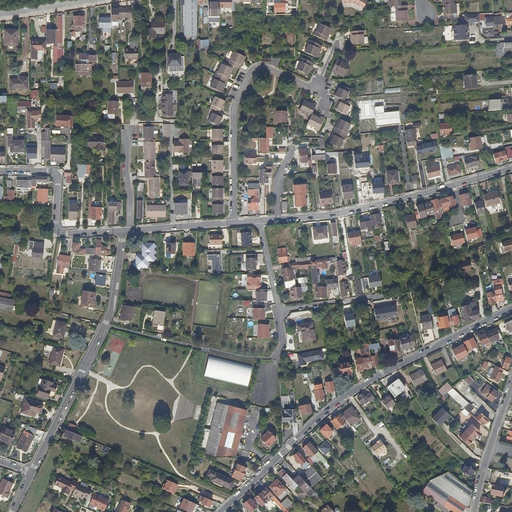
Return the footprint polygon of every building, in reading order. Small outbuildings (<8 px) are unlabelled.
[(195,0),(184,0),(185,34),(196,34),(195,0)] [(219,1),(208,2),(208,5),(208,10),(208,16),(219,16),(219,14),(219,8),(219,3),(219,1)] [(457,13),(456,2),(453,3),(446,3),(446,9),(444,9),(445,19),(454,18),(454,13),(457,13)] [(408,14),(407,5),(400,5),(398,5),(398,10),(395,10),(396,20),(406,19),(406,15),(408,14)] [(118,7),(110,7),(110,17),(110,19),(118,19),(118,16),(122,16),(122,17),(126,17),(126,8),(122,8),(122,7),(118,7)] [(480,21),(479,13),(478,13),(477,13),(467,14),(465,14),(465,22),(480,21)] [(71,25),(71,29),(75,29),(75,30),(82,30),(82,27),(84,27),(84,16),(74,16),(73,25),(71,25)] [(493,16),(485,17),(485,19),(485,26),(487,25),(487,26),(494,25),(494,24),(493,16)] [(497,16),(493,16),(494,24),(505,23),(505,18),(505,16),(501,16),(499,16),(500,19),(497,19),(497,16)] [(98,17),(99,26),(103,26),(103,35),(104,36),(105,37),(106,37),(111,37),(110,19),(110,17),(98,17)] [(152,23),(152,29),(149,29),(149,38),(156,38),(156,32),(163,32),(163,22),(152,23)] [(326,40),(328,37),(326,36),(330,28),(322,24),(320,23),(316,31),(315,31),(313,34),(326,40)] [(467,29),(468,29),(468,24),(459,24),(451,25),(452,30),(451,31),(451,34),(452,35),(453,35),(454,39),(469,39),(468,34),(467,34),(467,29)] [(17,45),(18,29),(4,29),(4,45),(17,45)] [(57,29),(46,29),(46,40),(46,43),(57,43),(57,46),(57,48),(61,48),(61,30),(57,30),(57,29)] [(364,33),(364,29),(360,29),(354,30),(350,30),(350,34),(352,34),(353,42),(364,41),(363,36),(363,33),(364,33)] [(197,39),(196,49),(208,50),(209,40),(197,39)] [(318,48),(320,49),(322,45),(309,39),(307,42),(308,43),(304,51),(314,56),(318,48)] [(40,40),(31,40),(31,57),(31,58),(36,58),(37,49),(40,50),(40,40)] [(503,42),(493,43),(494,57),(503,57),(503,51),(504,51),(504,47),(503,42)] [(138,57),(138,46),(133,46),(133,48),(125,48),(125,56),(138,57)] [(226,62),(239,68),(241,65),(239,64),(243,56),(233,51),(229,59),(228,59),(226,62)] [(80,70),(80,73),(89,73),(89,68),(92,68),(92,63),(92,62),(92,60),(96,60),(97,54),(89,54),(89,55),(86,55),(86,52),(79,52),(79,58),(83,58),(83,63),(77,63),(77,70),(80,70)] [(181,65),(180,54),(168,54),(168,66),(181,65)] [(310,65),(312,66),(313,63),(300,57),(298,60),(300,61),(296,69),(306,74),(310,65)] [(331,71),(334,73),(335,70),(343,74),(348,64),(339,61),(340,59),(337,58),(331,71)] [(214,75),(226,81),(228,78),(226,77),(230,69),(220,64),(216,72),(215,71),(214,75)] [(476,87),(475,74),(464,75),(465,88),(476,87)] [(141,75),(141,88),(151,88),(151,75),(141,75)] [(225,85),(226,81),(214,75),(212,78),(213,79),(209,87),(219,92),(223,84),(225,85)] [(22,79),(10,79),(10,88),(27,88),(27,77),(22,77),(22,79)] [(129,80),(117,80),(117,91),(134,90),(134,78),(129,78),(129,80)] [(338,88),(334,96),(336,97),(340,99),(344,100),(349,89),(339,84),(337,88),(338,88)] [(163,102),(163,110),(164,110),(164,117),(173,117),(173,95),(164,95),(163,102)] [(215,96),(209,108),(213,109),(220,112),(225,101),(215,96)] [(350,103),(344,100),(340,99),(339,102),(335,110),(344,114),(350,103)] [(501,110),(501,99),(488,99),(488,110),(501,110)] [(306,116),(310,117),(311,114),(313,110),(314,108),(316,104),(312,102),(311,104),(303,100),(298,110),(307,115),(306,116)] [(375,106),(375,126),(399,125),(399,111),(383,111),(383,106),(375,106)] [(217,125),(223,114),(220,112),(213,109),(208,121),(217,125)] [(41,118),(41,111),(28,111),(28,127),(35,127),(35,121),(35,120),(38,120),(41,120),(41,118)] [(286,111),(276,111),(276,122),(286,122),(286,111)] [(310,117),(306,124),(314,128),(314,129),(317,130),(323,118),(320,116),(319,118),(311,114),(310,117)] [(72,126),(73,116),(56,115),(56,125),(60,126),(64,126),(72,126)] [(333,130),(346,136),(347,133),(345,132),(349,124),(340,119),(336,127),(334,126),(333,130)] [(451,133),(451,130),(450,123),(439,124),(440,134),(441,134),(451,133)] [(145,138),(145,142),(153,142),(153,138),(154,138),(154,126),(144,126),(144,138),(145,138)] [(272,138),(272,127),(266,127),(266,138),(265,138),(260,138),(260,152),(269,152),(270,138),(272,138)] [(222,129),(210,129),(210,142),(220,142),(222,142),(222,129)] [(405,130),(406,139),(406,140),(407,145),(415,144),(414,140),(417,140),(415,129),(405,130)] [(41,134),(41,142),(45,142),(45,158),(49,158),(50,131),(41,130),(41,134)] [(344,140),(346,136),(333,130),(331,134),(332,135),(329,143),(338,147),(341,139),(344,140)] [(481,148),(478,135),(466,138),(469,150),(481,148)] [(7,136),(7,147),(10,147),(10,151),(23,151),(23,140),(12,140),(12,136),(7,136)] [(189,150),(189,136),(180,136),(180,138),(173,138),(173,149),(180,149),(180,150),(189,150)] [(438,137),(431,139),(435,158),(441,157),(440,147),(438,137)] [(399,144),(399,145),(402,145),(403,149),(407,149),(407,145),(406,140),(406,139),(399,140),(399,144)] [(155,159),(155,142),(153,142),(145,142),(145,159),(146,159),(153,159),(155,159)] [(220,142),(210,142),(210,154),(221,154),(222,146),(222,142),(220,142)] [(324,144),(320,145),(320,150),(314,151),(314,155),(312,155),(312,159),(324,158),(326,158),(325,152),(324,144)] [(441,158),(446,157),(451,157),(451,146),(443,147),(440,147),(441,157),(441,158)] [(25,147),(25,158),(30,158),(30,164),(36,164),(36,147),(25,147)] [(50,153),(50,160),(65,161),(65,148),(59,148),(59,150),(52,150),(52,153),(50,153)] [(362,153),(361,150),(353,150),(354,153),(354,161),(359,160),(358,154),(362,153)] [(495,162),(507,159),(504,150),(493,153),(495,162)] [(330,155),(338,155),(338,151),(325,152),(326,158),(326,164),(330,164),(330,155)] [(306,152),(299,152),(300,163),(311,162),(310,157),(307,157),(306,152)] [(256,164),(256,153),(244,153),(244,164),(256,164)] [(476,156),(464,159),(466,167),(479,164),(476,156)] [(90,160),(84,159),(84,168),(80,168),(80,175),(84,175),(84,174),(89,174),(89,165),(90,165),(90,160)] [(145,168),(145,177),(146,177),(148,177),(157,177),(157,172),(155,172),(155,159),(153,159),(146,159),(146,168),(145,168)] [(210,173),(221,173),(221,160),(210,160),(210,173)] [(185,171),(185,164),(178,164),(179,185),(188,185),(188,171),(185,171)] [(458,164),(446,167),(449,175),(460,172),(458,164)] [(259,165),(259,177),(259,184),(266,184),(266,180),(268,179),(268,176),(271,176),(271,170),(273,169),(273,165),(259,165)] [(439,174),(437,165),(426,168),(429,177),(439,174)] [(370,169),(370,168),(362,168),(362,171),(364,177),(371,176),(370,169)] [(398,182),(396,170),(386,171),(387,183),(398,182)] [(201,173),(192,172),(192,176),(192,178),(192,185),(196,186),(196,178),(201,178),(201,176),(201,173)] [(221,185),(221,173),(210,173),(210,185),(221,185)] [(31,185),(36,185),(36,183),(49,183),(49,176),(36,176),(36,178),(32,178),(31,181),(31,185)] [(157,177),(148,177),(149,188),(150,188),(150,196),(159,196),(159,177),(157,177)] [(369,197),(373,196),(372,193),(372,187),(369,187),(368,182),(360,183),(360,188),(362,188),(363,195),(369,195),(369,197)] [(372,193),(384,192),(383,182),(371,183),(372,187),(372,193)] [(248,210),(259,210),(259,184),(248,184),(248,195),(253,195),(253,200),(251,200),(251,203),(248,203),(248,210)] [(305,194),(306,194),(305,184),(293,185),(294,195),(305,194)] [(342,194),(343,198),(353,197),(351,184),(342,185),(342,194)] [(47,201),(47,189),(38,188),(38,201),(47,201)] [(220,201),(221,201),(222,189),(211,189),(210,201),(220,201)] [(4,195),(3,201),(8,202),(9,199),(13,199),(14,190),(9,190),(8,196),(4,195)] [(496,191),(483,195),(486,206),(499,203),(496,191)] [(319,193),(320,203),(327,202),(328,203),(333,202),(331,192),(319,193)] [(459,195),(461,205),(471,203),(468,192),(459,195)] [(306,205),(305,194),(294,195),(295,206),(306,205)] [(451,194),(446,196),(448,205),(454,204),(452,196),(451,196),(451,194)] [(448,205),(446,196),(436,198),(438,205),(438,206),(441,205),(443,211),(448,209),(447,206),(448,205)] [(424,213),(420,199),(415,201),(418,213),(420,212),(421,214),(424,213)] [(434,199),(430,200),(430,203),(435,219),(441,217),(438,206),(438,205),(436,205),(434,199)] [(430,203),(429,200),(422,202),(425,213),(432,211),(430,203)] [(476,214),(484,212),(484,208),(481,200),(473,202),(474,204),(476,214)] [(221,214),(221,201),(220,201),(210,201),(210,214),(221,214)] [(117,202),(109,202),(109,204),(108,210),(109,210),(109,223),(113,223),(114,211),(116,211),(117,203),(117,202)] [(69,203),(68,219),(74,219),(74,217),(77,217),(78,203),(69,203)] [(186,204),(174,203),(174,214),(186,214),(186,204)] [(488,213),(502,210),(500,203),(486,206),(488,213)] [(164,205),(146,205),(146,216),(164,216),(164,205)] [(89,207),(88,216),(91,217),(91,219),(101,219),(101,207),(89,207)] [(379,213),(369,215),(372,225),(381,224),(379,213)] [(416,226),(413,214),(404,216),(407,228),(416,226)] [(435,219),(426,221),(425,221),(426,226),(442,222),(441,217),(435,219)] [(360,229),(365,228),(366,228),(367,233),(372,232),(370,220),(359,222),(360,229)] [(312,228),(314,239),(327,237),(326,227),(312,228)] [(467,227),(463,228),(465,234),(466,239),(477,236),(475,227),(471,228),(468,228),(467,227)] [(346,233),(348,243),(361,241),(360,239),(359,230),(346,232),(346,233)] [(251,232),(241,233),(242,247),(252,246),(251,232)] [(461,233),(448,236),(450,245),(463,242),(461,233)] [(221,245),(221,235),(208,235),(208,245),(221,245)] [(511,248),(511,239),(501,242),(502,249),(508,247),(508,250),(511,248)] [(101,240),(96,240),(96,254),(107,255),(107,247),(101,246),(101,240)] [(44,242),(33,241),(33,246),(31,246),(31,248),(33,248),(32,256),(42,258),(44,242)] [(80,243),(73,242),(71,251),(83,254),(91,255),(92,255),(94,255),(95,248),(88,247),(88,249),(87,249),(79,248),(80,243)] [(148,244),(148,242),(142,242),(142,255),(141,255),(141,253),(137,253),(137,254),(136,254),(136,266),(148,267),(148,261),(154,261),(154,244),(148,244)] [(183,243),(183,255),(193,254),(193,243),(183,243)] [(174,253),(174,244),(166,244),(166,253),(174,253)] [(277,249),(279,262),(290,261),(289,256),(287,256),(286,248),(277,249)] [(64,267),(69,268),(71,256),(60,254),(57,272),(63,273),(63,272),(64,267)] [(255,258),(255,254),(246,254),(246,258),(246,262),(246,269),(256,269),(256,265),(256,262),(257,262),(257,258),(256,258),(255,258)] [(220,255),(208,255),(208,260),(212,260),(212,273),(220,273),(220,255)] [(335,262),(335,260),(335,257),(314,260),(315,266),(322,265),(322,269),(327,268),(327,267),(328,267),(328,263),(335,262)] [(88,270),(98,271),(100,259),(90,258),(88,270)] [(344,264),(343,259),(338,260),(335,260),(335,262),(336,263),(337,276),(341,276),(340,271),(342,271),(341,264),(344,264)] [(281,269),(284,282),(292,280),(292,279),(294,278),(292,268),(299,268),(299,269),(309,267),(309,265),(308,260),(306,261),(305,261),(297,262),(281,264),(281,269)] [(315,266),(314,260),(309,261),(312,283),(317,283),(315,266)] [(467,260),(450,264),(452,274),(469,271),(467,260)] [(105,275),(97,274),(95,284),(103,286),(105,275)] [(247,274),(247,286),(247,287),(260,288),(260,274),(258,274),(247,274)] [(367,277),(369,286),(381,284),(380,275),(367,277)] [(339,291),(340,296),(348,295),(348,290),(347,290),(345,290),(344,286),(346,286),(346,281),(345,281),(345,277),(338,277),(339,291)] [(361,287),(369,286),(367,277),(362,278),(362,279),(360,279),(361,287)] [(292,280),(284,282),(285,288),(290,287),(295,286),(294,278),(292,279),(292,280)] [(326,287),(326,288),(337,286),(336,278),(325,279),(325,283),(326,287)] [(498,284),(493,286),(493,289),(496,301),(498,300),(503,299),(498,284)] [(295,286),(290,287),(291,298),(302,297),(301,286),(296,286),(295,286)] [(324,291),(325,287),(317,287),(317,291),(315,291),(315,297),(325,297),(325,291),(324,291)] [(266,300),(266,289),(257,289),(256,300),(266,300)] [(496,301),(493,289),(491,290),(491,292),(486,293),(489,303),(493,303),(493,301),(496,301)] [(89,306),(93,307),(95,292),(83,291),(81,304),(89,306)] [(0,307),(11,310),(13,299),(11,299),(0,296),(0,307)] [(468,302),(468,304),(460,307),(462,315),(461,315),(462,321),(478,318),(476,310),(473,301),(468,302)] [(123,305),(121,319),(132,321),(134,307),(123,305)] [(253,307),(253,318),(265,319),(265,314),(264,314),(264,307),(253,307)] [(449,317),(447,317),(448,322),(450,321),(450,323),(453,323),(454,324),(458,323),(455,309),(448,310),(449,317)] [(150,325),(157,326),(156,331),(162,332),(165,312),(152,310),(150,325)] [(431,326),(428,313),(419,315),(422,328),(431,326)] [(405,324),(403,314),(393,316),(395,327),(405,324)] [(448,326),(445,317),(437,318),(439,328),(448,326)] [(511,319),(503,324),(504,327),(503,328),(504,332),(506,331),(508,334),(511,331),(511,319)] [(57,321),(53,335),(63,338),(67,323),(57,321)] [(296,326),(297,331),(300,331),(302,341),(308,340),(308,341),(314,340),(311,323),(296,326)] [(270,325),(258,324),(258,338),(269,338),(270,325)] [(498,332),(496,327),(485,333),(489,341),(489,342),(498,338),(496,333),(498,332)] [(489,341),(485,333),(478,337),(482,345),(489,341)] [(400,349),(411,346),(408,336),(398,339),(399,343),(400,349)] [(390,353),(399,350),(396,340),(392,341),(391,339),(386,341),(390,353)] [(477,346),(474,339),(464,344),(468,351),(477,346)] [(377,342),(368,344),(369,348),(373,348),(374,355),(370,355),(370,356),(371,366),(379,365),(379,364),(380,364),(378,353),(378,348),(377,342)] [(368,344),(368,343),(363,343),(364,347),(359,348),(360,355),(363,355),(363,357),(360,357),(362,368),(366,368),(367,368),(368,367),(371,366),(369,356),(370,356),(370,355),(369,349),(369,348),(368,344)] [(66,347),(55,344),(50,361),(61,364),(66,347)] [(467,355),(463,345),(452,350),(457,360),(467,355)] [(359,347),(356,347),(357,357),(354,357),(355,364),(356,370),(362,369),(362,368),(360,357),(360,355),(359,348),(359,347)] [(322,349),(297,354),(299,366),(307,365),(306,362),(324,359),(322,349)] [(506,356),(505,359),(503,359),(502,362),(504,363),(503,366),(507,368),(510,358),(506,356)] [(247,384),(252,364),(217,357),(213,377),(247,384)] [(441,360),(430,365),(435,375),(446,370),(441,360)] [(352,378),(349,362),(337,364),(338,368),(335,368),(333,370),(333,373),(335,374),(338,373),(338,374),(346,373),(346,379),(352,378)] [(501,372),(502,368),(495,365),(490,377),(499,382),(503,373),(501,372)] [(427,379),(422,369),(409,375),(414,385),(427,379)] [(469,374),(462,379),(468,385),(474,380),(469,374)] [(405,389),(398,378),(386,386),(393,396),(405,389)] [(53,383),(43,380),(38,394),(48,397),(48,396),(50,391),(55,392),(57,385),(52,384),(53,383)] [(496,391),(498,389),(488,382),(485,380),(484,382),(487,385),(481,393),(491,401),(498,392),(496,391)] [(326,392),(334,390),(333,383),(332,381),(324,382),(326,392)] [(446,383),(438,391),(441,397),(446,392),(451,388),(446,383)] [(312,391),(314,400),(323,399),(321,390),(312,391)] [(362,401),(365,405),(377,396),(373,391),(364,397),(362,394),(359,396),(359,397),(357,399),(360,403),(362,401)] [(394,403),(388,394),(385,396),(386,397),(381,401),(386,409),(394,403)] [(25,399),(21,412),(34,417),(36,412),(40,413),(43,404),(25,399)] [(235,454),(247,407),(239,405),(238,406),(227,403),(226,405),(217,403),(216,408),(204,453),(214,455),(235,454)] [(300,410),(301,414),(310,412),(309,404),(298,406),(299,410),(300,410)] [(466,410),(469,413),(474,407),(471,404),(466,410)] [(350,407),(341,414),(348,424),(349,425),(349,426),(359,419),(350,407)] [(450,415),(442,407),(432,418),(440,425),(450,415)] [(285,413),(282,413),(282,421),(289,420),(289,421),(296,420),(295,409),(284,410),(285,413)] [(475,419),(482,425),(484,423),(485,423),(488,419),(480,412),(475,419)] [(345,423),(340,415),(331,421),(336,429),(345,423)] [(3,421),(0,426),(0,438),(10,444),(15,432),(4,427),(6,423),(3,421)] [(335,430),(329,422),(327,425),(326,425),(320,430),(327,438),(333,433),(332,432),(335,430)] [(74,432),(76,426),(69,423),(66,429),(74,432)] [(466,430),(474,437),(480,431),(472,423),(468,427),(465,424),(463,427),(466,430)] [(266,430),(267,431),(271,435),(275,431),(269,426),(266,429),(266,430)] [(83,437),(65,429),(62,435),(80,443),(83,437)] [(468,444),(474,437),(466,430),(460,436),(468,444)] [(25,431),(17,447),(26,452),(34,436),(25,431)] [(269,446),(276,439),(271,435),(267,431),(260,438),(269,446)] [(369,447),(375,456),(386,448),(380,439),(369,447)] [(323,457),(316,449),(315,450),(309,443),(302,449),(310,457),(314,453),(326,467),(329,464),(323,457)] [(332,450),(326,443),(319,448),(325,456),(332,450)] [(308,464),(297,452),(292,456),(295,460),(294,461),(297,464),(298,463),(303,469),(308,464)] [(237,464),(234,472),(243,476),(244,476),(244,477),(246,472),(244,471),(245,467),(237,464)] [(462,470),(469,475),(472,472),(473,472),(476,468),(471,465),(469,467),(466,464),(462,470)] [(317,474),(311,467),(300,476),(301,478),(310,488),(321,478),(317,474)] [(212,479),(230,488),(234,481),(210,469),(208,474),(213,477),(212,479)] [(293,481),(282,469),(277,473),(282,478),(282,477),(289,485),(293,489),(297,485),(293,481)] [(472,493),(473,491),(466,486),(455,477),(448,471),(426,482),(419,486),(434,499),(449,511),(461,511),(466,506),(469,508),(472,493)] [(243,476),(234,472),(232,476),(241,480),(243,476)] [(77,483),(78,482),(72,480),(71,482),(64,480),(65,478),(58,475),(54,484),(62,488),(60,491),(67,494),(70,488),(74,490),(77,483)] [(300,476),(299,475),(293,481),(297,485),(302,490),(304,493),(310,488),(301,478),(300,476)] [(0,486),(0,494),(7,498),(10,493),(9,492),(13,483),(4,478),(0,486)] [(285,489),(276,479),(269,486),(278,495),(285,489)] [(164,484),(163,485),(174,490),(174,488),(176,489),(178,485),(167,481),(165,485),(164,484)] [(91,489),(77,483),(74,490),(72,493),(82,498),(83,496),(87,498),(91,489)] [(174,490),(163,485),(161,489),(172,494),(174,490)] [(505,487),(493,485),(491,495),(503,497),(505,487)] [(449,511),(434,499),(419,486),(416,488),(435,502),(433,504),(442,511),(449,511)] [(273,495),(266,487),(254,498),(261,506),(273,495)] [(315,492),(310,488),(304,493),(307,495),(309,497),(315,492)] [(304,493),(302,490),(299,493),(304,498),(307,495),(304,493)] [(93,494),(89,504),(96,507),(96,508),(103,511),(108,501),(93,494)] [(221,504),(222,504),(200,495),(198,500),(202,501),(201,503),(210,507),(211,504),(218,507),(221,504)] [(263,511),(252,499),(251,500),(249,498),(243,504),(250,511),(255,507),(258,511),(263,511)] [(191,511),(195,504),(185,499),(184,499),(180,507),(191,511)] [(125,511),(126,511),(128,511),(129,508),(128,507),(130,503),(122,500),(116,511),(125,511)]
